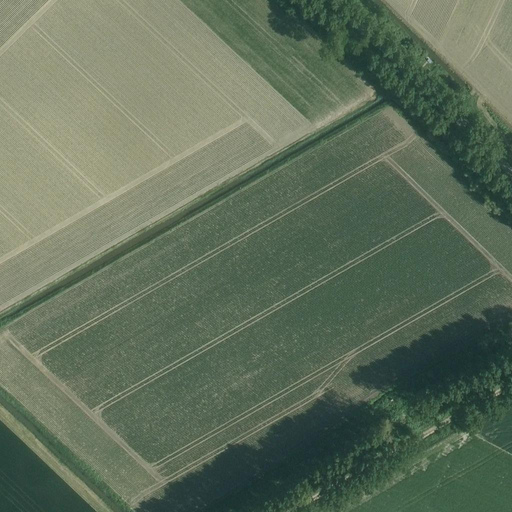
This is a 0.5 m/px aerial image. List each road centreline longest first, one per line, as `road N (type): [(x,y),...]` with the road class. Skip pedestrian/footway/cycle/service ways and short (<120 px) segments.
road 1 (unclassified): [(511,174),(332,0)]
road 2 (track): [(295,511),(511,386)]
